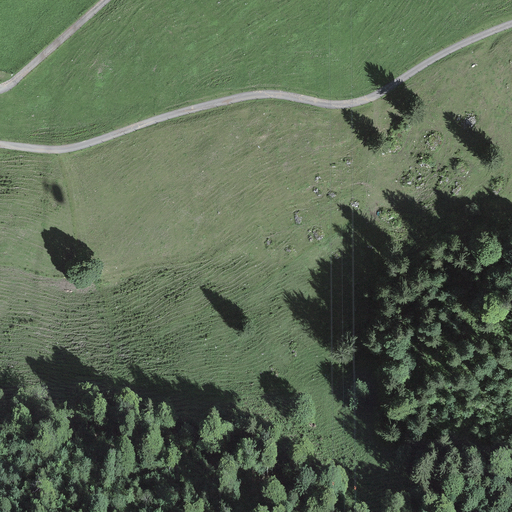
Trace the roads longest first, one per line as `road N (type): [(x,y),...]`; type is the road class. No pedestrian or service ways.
road 1 (track): [(511,23),(363,101),(257,95),(74,146),(0,144)]
road 2 (unclassified): [(0,88),(105,0)]
